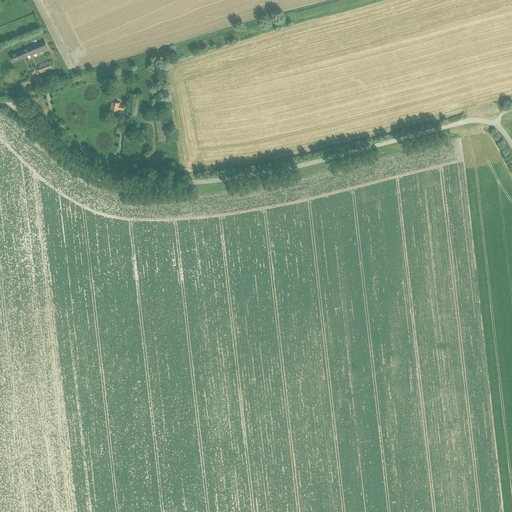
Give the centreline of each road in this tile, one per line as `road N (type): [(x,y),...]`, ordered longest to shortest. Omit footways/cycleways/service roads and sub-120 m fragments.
road 1 (unclassified): [(511,145),(493,125),(468,120),(254,175),(121,183),(84,172),(10,107)]
road 2 (track): [(53,87),(357,0)]
